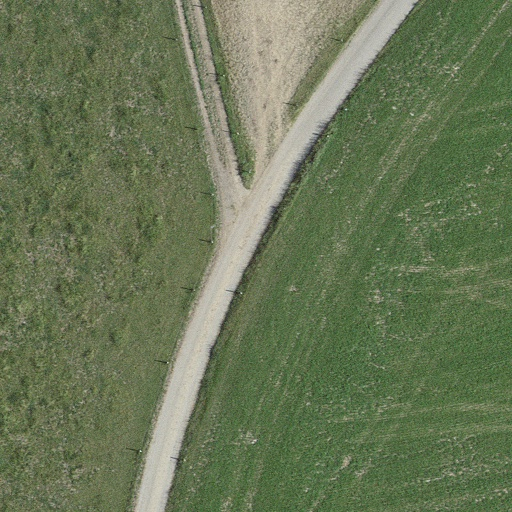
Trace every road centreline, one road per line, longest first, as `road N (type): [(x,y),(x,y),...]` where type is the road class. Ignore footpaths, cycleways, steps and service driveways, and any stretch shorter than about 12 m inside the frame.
road 1 (unclassified): [(150,511),(202,333),(248,223),(334,87),(401,0)]
road 2 (track): [(248,223),(231,184),(189,0)]
